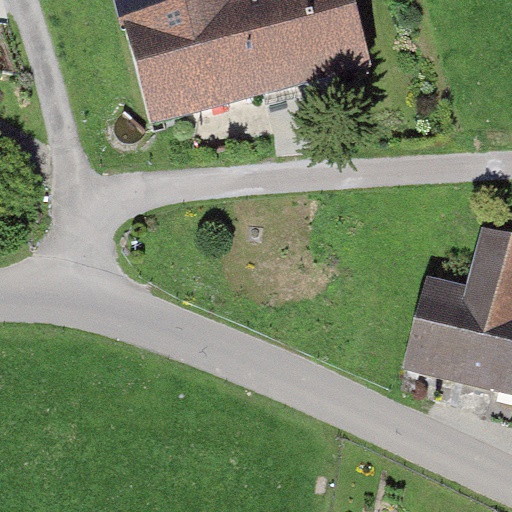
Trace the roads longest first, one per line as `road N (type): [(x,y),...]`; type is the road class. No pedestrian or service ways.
road 1 (unclassified): [(0,301),(77,294),(511,482)]
road 2 (track): [(511,165),(86,199)]
road 3 (track): [(86,199),(23,0)]
